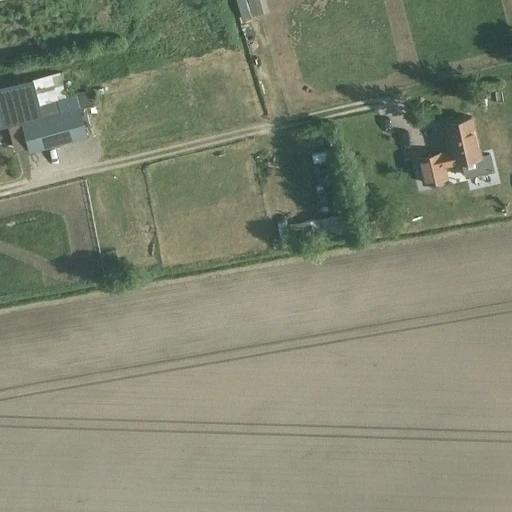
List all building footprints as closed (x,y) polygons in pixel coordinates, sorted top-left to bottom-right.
[(7,125),(42,115),(38,99),(55,95),(81,90),(94,87),(90,66),(60,73),(60,72),(50,74),(11,84),(12,85),(0,88),(0,99),(2,109),(7,125)] [(56,99),(55,95),(38,99),(42,115),(7,125),(13,142),(27,138),(31,151),(86,136),(77,105),(97,100),(94,89),(56,99)] [(419,157),(423,177),(425,183),(446,178),(443,164),(455,161),(455,162),(480,157),(476,136),(471,117),(446,122),(450,138),(448,139),(450,151),(442,154),(440,152),(419,157)] [(251,167),(254,179),(280,172),(277,161),(251,167)] [(318,219),(301,222),(304,241),(322,237),(318,219)]
